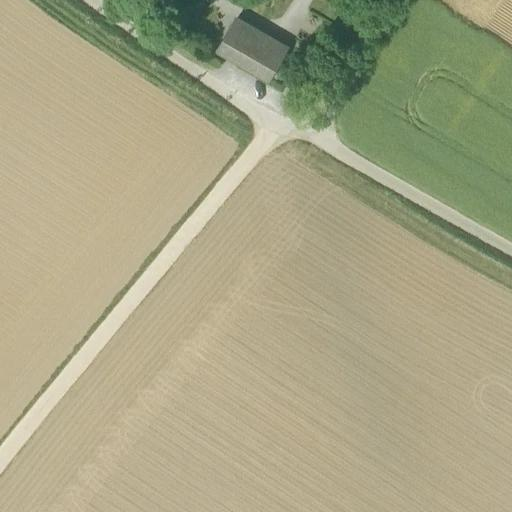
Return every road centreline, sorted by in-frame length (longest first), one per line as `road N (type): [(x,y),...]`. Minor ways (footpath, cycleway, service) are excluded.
road 1 (track): [(0,466),(274,126),(313,135)]
road 2 (track): [(313,135),(511,252)]
road 3 (track): [(274,126),(84,0)]
